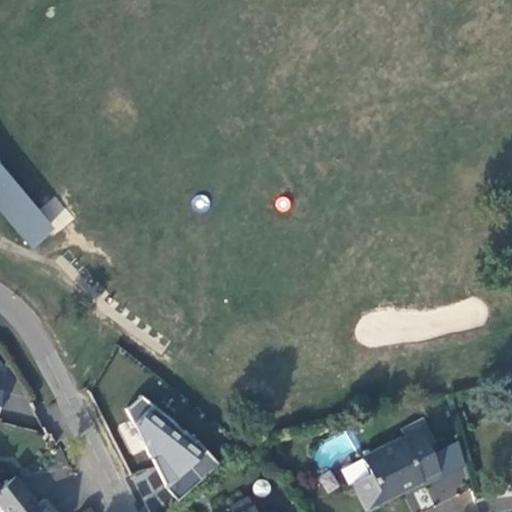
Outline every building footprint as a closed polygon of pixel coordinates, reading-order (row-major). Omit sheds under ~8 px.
[(0,209),(30,245),(48,230),(0,173),(0,209)] [(183,495),(215,468),(148,390),(116,417),(183,495)] [(351,483),(366,511),(374,511),(380,509),(385,502),(384,501),(422,482),(422,480),(439,471),(425,445),(432,441),(421,420),(401,430),(405,437),(401,439),(400,437),(360,457),(368,474),(351,483)] [(0,511),(1,511),(4,511),(54,511),(46,501),(38,507),(14,476),(0,487),(0,511)] [(254,511),(247,498),(230,507),(232,511),(254,511)]
